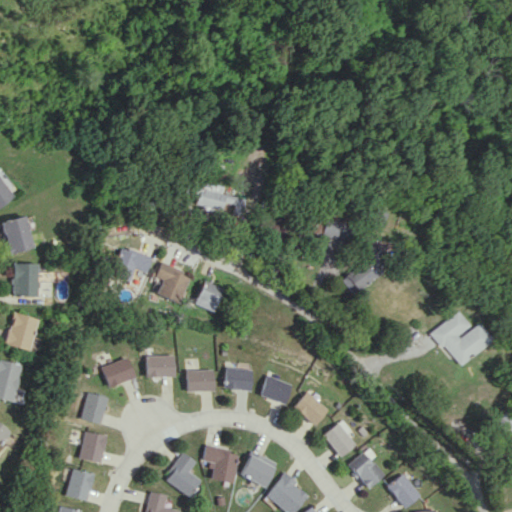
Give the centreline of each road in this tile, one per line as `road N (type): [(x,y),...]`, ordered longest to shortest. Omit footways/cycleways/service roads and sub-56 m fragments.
road 1 (residential): [(484,511),(465,466),(422,430),(356,345),(182,248)]
road 2 (residential): [(350,511),(314,454),(288,432),(259,420),(196,417),(140,451),(110,490),(104,511)]
